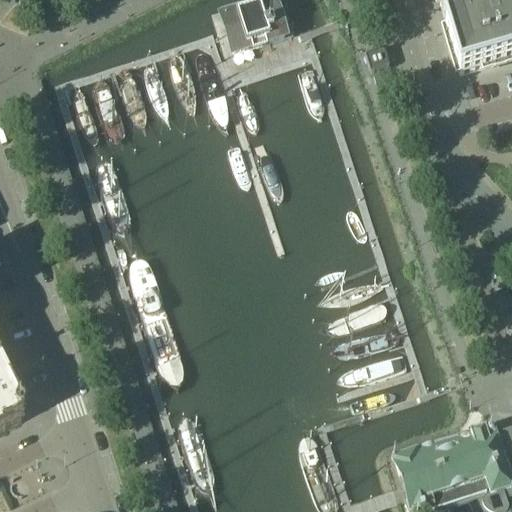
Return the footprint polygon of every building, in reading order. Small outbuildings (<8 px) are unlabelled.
[(436,0),(439,9),(445,29),(501,13),(499,6),(496,0),(436,0)] [(511,2),(499,6),(501,13),(445,29),(444,30),(450,50),(451,50),(453,57),(452,58),(458,78),(511,62),(511,2)] [(283,22),(291,22),(291,14),(283,15),(283,22)] [(388,70),(383,54),(381,53),(365,58),(364,60),(369,76),(371,77),(387,72),(388,70)] [(22,418),(0,372),(0,435),(20,426),(22,418)] [(491,430),(394,462),(393,461),(392,461),(391,461),(390,461),(390,462),(390,463),(390,464),(391,465),(392,465),(407,511),(511,511),(511,432),(494,438),(491,430)]
